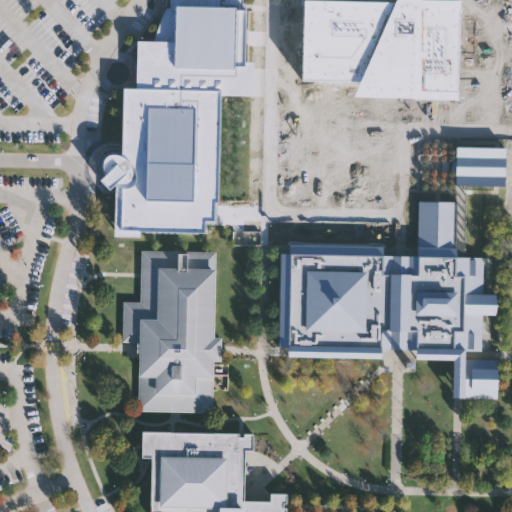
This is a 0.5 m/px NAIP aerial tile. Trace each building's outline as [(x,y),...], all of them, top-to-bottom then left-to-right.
[(172,0),(173,19),(165,18),(148,56),(149,80),(241,78),(246,10),(240,10),(240,0),(172,0)] [(125,90),(219,92),(220,223),(207,222),(208,235),(120,232),(122,188),(107,176),(125,158),(125,90)] [(456,147),(505,148),(504,188),(455,187),(456,147)] [(282,244),(279,356),(383,358),(383,348),(399,348),(416,349),(416,358),(452,359),(451,397),(461,398),(497,399),(498,356),(465,355),(465,352),(465,348),(482,349),(483,313),(497,314),(497,297),(486,297),(487,257),(457,256),(458,201),(419,200),(417,254),(401,254),(383,253),(383,247),(282,244)] [(142,251),(214,252),(212,340),(222,340),(222,349),(222,363),(212,363),(211,411),(137,410),(138,349),(138,345),(123,345),(123,303),(141,303),(142,276),(142,251)] [(141,433),(141,458),(151,459),(151,511),(285,511),(286,496),(270,494),(269,504),(244,502),(245,450),(255,450),(255,435),(141,433)]
